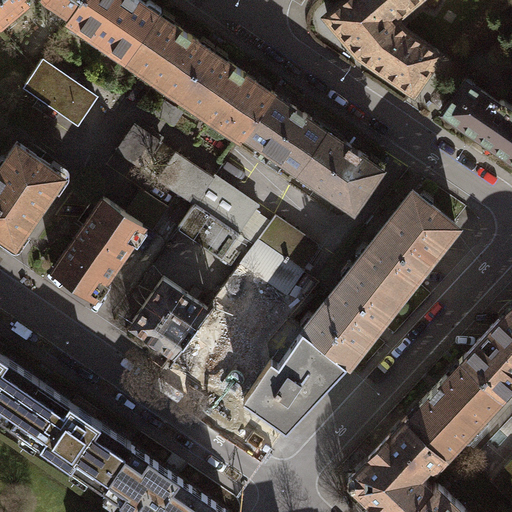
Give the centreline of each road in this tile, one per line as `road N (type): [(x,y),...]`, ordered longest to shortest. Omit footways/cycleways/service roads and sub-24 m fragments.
road 1 (residential): [(287,488),(0,294)]
road 2 (residential): [(287,488),(511,242)]
road 3 (residential): [(511,213),(259,29)]
